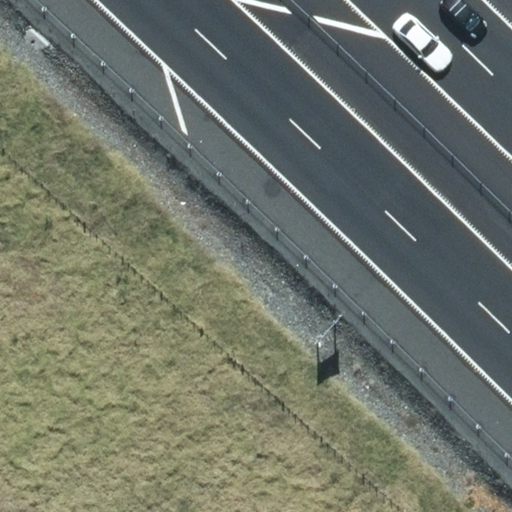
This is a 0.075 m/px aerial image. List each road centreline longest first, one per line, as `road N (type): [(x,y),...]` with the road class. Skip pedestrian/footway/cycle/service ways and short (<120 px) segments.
road 1 (motorway): [(511,340),(132,0)]
road 2 (motorway): [(421,0),(511,83)]
